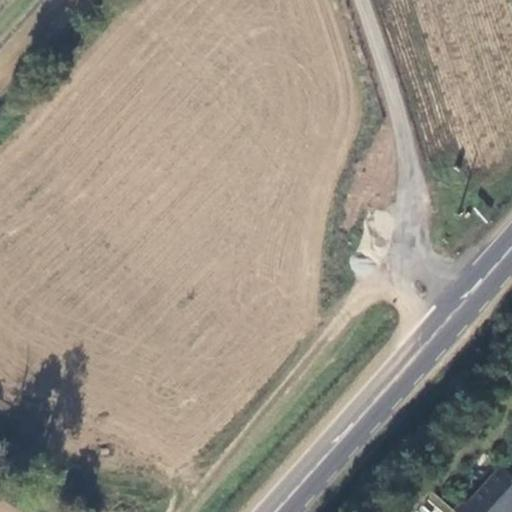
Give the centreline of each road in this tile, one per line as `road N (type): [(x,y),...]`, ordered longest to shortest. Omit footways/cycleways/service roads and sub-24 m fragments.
road 1 (track): [(152,511),(219,458),(359,298),(412,273)]
road 2 (unclassified): [(360,0),(410,163),(401,253),(449,317)]
road 3 (primary): [(275,511),(449,317)]
road 4 (track): [(0,444),(128,511)]
